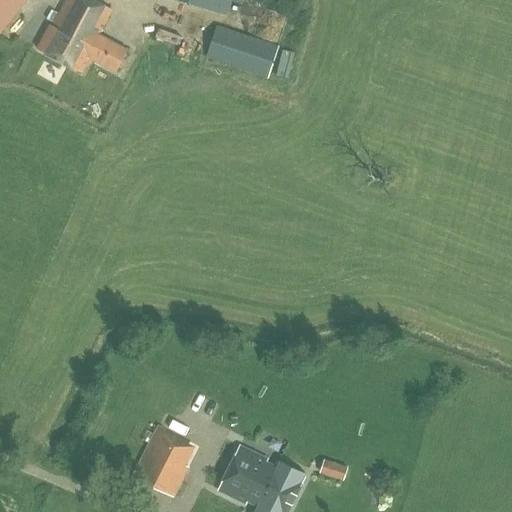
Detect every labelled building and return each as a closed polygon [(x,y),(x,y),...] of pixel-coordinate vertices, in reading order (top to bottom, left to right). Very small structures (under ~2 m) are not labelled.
[(0,0),(0,35),(27,0),(0,0)] [(116,72),(128,51),(100,36),(113,11),(93,0),(68,0),(53,28),(51,26),(38,50),(82,73),(86,65),(89,67),(93,60),(116,72)] [(184,0),(228,14),(232,3),(232,0),(184,0)] [(280,48),(217,26),(206,57),(269,78),(280,48)] [(174,498),(200,448),(159,427),(134,477),(174,498)] [(286,511),(305,478),(298,474),(300,470),(278,459),(276,463),(242,445),(219,489),(257,508),(254,511),(286,511)] [(344,482),(344,481),(356,486),(361,472),(348,468),(349,467),(325,460),(320,474),(344,482)]
